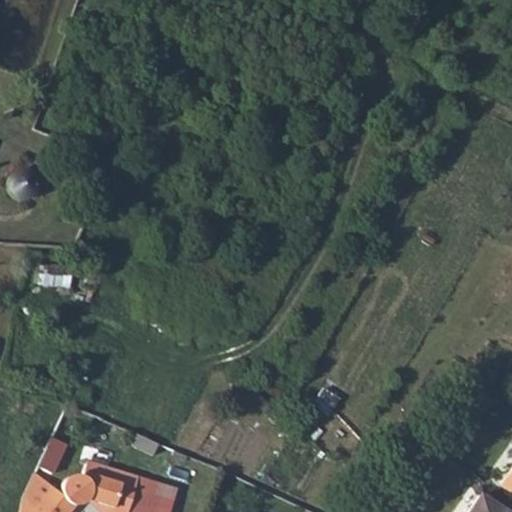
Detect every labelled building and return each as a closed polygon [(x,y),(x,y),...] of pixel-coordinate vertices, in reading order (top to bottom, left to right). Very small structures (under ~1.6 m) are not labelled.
[(28,194),(29,187),(29,186),(24,175),(14,172),(4,176),(0,186),(4,197),(13,201),(24,198),(28,194)] [(146,455),(152,443),(128,433),(123,444),(146,455)] [(511,455),(497,478),(506,485),(511,484),(511,455)] [(91,481),(92,470),(76,467),(73,478),(91,481)] [(100,511),(119,511),(126,476),(92,470),(91,481),(73,478),(72,483),(66,480),(55,484),(51,493),(41,487),(32,510),(21,507),(19,511),(59,511),(64,507),(69,507),(77,502),(102,507),(100,511)] [(506,511),(476,492),(462,511),(506,511)]
